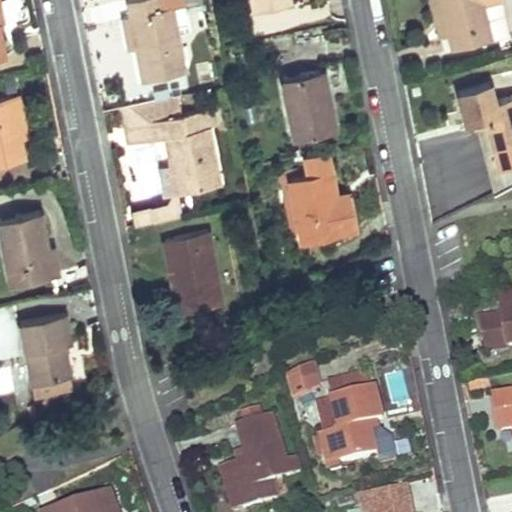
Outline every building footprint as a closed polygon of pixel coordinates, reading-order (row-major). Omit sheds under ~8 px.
[(1,0),(7,21),(19,18),(13,0),(1,0)] [(142,80),(186,71),(174,8),(186,6),(184,0),(132,0),(127,1),(130,15),(136,47),(142,80)] [(332,21),(327,0),(324,0),(249,14),(254,36),(332,21)] [(430,0),(439,34),(448,32),(440,0),(430,0)] [(440,0),(448,32),(452,49),(493,39),(485,5),(505,0),(504,0),(440,0)] [(130,49),(136,47),(130,15),(124,16),(130,49)] [(324,69),(282,77),(294,136),(336,128),(324,69)] [(489,82),(458,89),(466,122),(474,120),(486,117),(488,124),(494,148),(511,144),(511,96),(494,101),(489,82)] [(21,93),(13,95),(21,137),(29,135),(21,93)] [(210,126),(206,109),(180,114),(177,94),(121,105),(128,143),(153,138),(165,136),(170,161),(175,191),(220,182),(210,126)] [(0,160),(25,156),(21,137),(13,95),(0,97),(0,160)] [(212,108),(206,109),(210,126),(216,125),(212,108)] [(476,127),(488,124),(486,117),(474,120),(476,127)] [(163,193),(175,191),(170,161),(157,164),(163,193)] [(302,240),(344,233),(337,193),(332,169),(291,177),(302,240)] [(337,193),(344,233),(350,231),(343,192),(337,193)] [(194,197),(167,202),(170,217),(197,211),(194,197)] [(167,202),(137,208),(140,223),(170,217),(167,202)] [(0,218),(0,228),(9,282),(53,275),(48,245),(42,212),(0,218)] [(209,230),(164,238),(171,274),(177,273),(184,310),(223,303),(209,230)] [(54,244),(48,245),(53,275),(59,273),(54,244)] [(177,273),(171,274),(178,311),(184,310),(177,273)] [(504,315),(511,313),(511,294),(501,297),(504,315)] [(65,313),(20,322),(32,383),(38,382),(69,376),(71,376),(65,344),(71,342),(65,313)] [(511,313),(504,315),(481,319),(487,352),(511,346),(511,313)] [(283,374),(292,402),(324,392),(315,364),(283,374)] [(0,365),(0,390),(9,391),(9,366),(0,365)] [(413,373),(394,372),(392,409),(412,410),(413,373)] [(330,384),(333,398),(371,388),(367,375),(330,384)] [(71,386),(69,376),(38,382),(40,392),(71,386)] [(486,381),(475,383),(476,392),(488,390),(486,381)] [(384,420),(375,387),(371,388),(333,398),(333,401),(341,431),(332,433),(340,466),(380,455),(371,424),(378,422),(384,420)] [(511,394),(496,398),(503,431),(511,429),(511,394)] [(500,432),(503,431),(496,398),(493,398),(500,432)] [(341,431),(333,401),(318,405),(326,435),(322,436),(332,473),(341,471),(340,466),(332,433),(341,431)] [(286,461),(272,414),(264,417),(260,406),(243,412),(247,422),(238,425),(246,450),(249,459),(240,462),(230,465),(244,509),(277,499),(271,482),(302,473),(297,457),(286,461)] [(380,430),(378,422),(371,424),(374,431),(380,430)] [(237,453),(240,462),(249,459),(246,450),(237,453)] [(233,511),(235,511),(244,509),(230,465),(220,468),(233,511)] [(412,511),(410,501),(407,485),(361,497),(364,511),(379,508),(379,511),(412,511)] [(56,511),(109,511),(118,509),(112,492),(56,511)]
